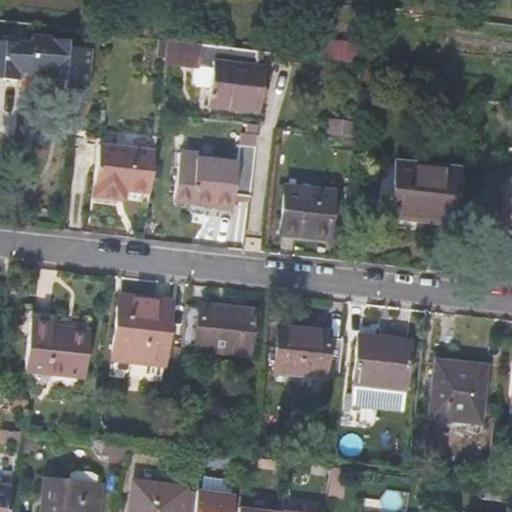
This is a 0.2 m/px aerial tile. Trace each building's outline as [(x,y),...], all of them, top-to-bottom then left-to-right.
[(322,41),(306,39),(305,56),(362,63),(364,44),(322,41)] [(165,64),(186,65),(188,43),(168,40),(165,64)] [(0,75),(64,82),(63,89),(86,92),(88,51),(0,42),(0,75)] [(186,65),(196,67),(198,44),(188,43),(186,65)] [(198,44),(196,67),(194,84),(209,86),(206,106),(258,112),(264,66),(252,65),(254,50),(198,44)] [(354,121),(325,118),(323,132),(353,137),(354,121)] [(254,159),(256,133),(238,132),(234,164),(197,160),(198,155),(179,153),(173,199),(188,202),(188,203),(231,209),(233,192),(249,194),(254,159)] [(94,146),(88,198),(124,203),(125,193),(149,196),(154,154),(94,146)] [(392,162),(392,166),(382,165),(376,226),(439,232),(440,222),(456,223),(461,170),(392,162)] [(283,186),(278,235),(328,241),(333,191),(283,186)] [(123,211),(124,203),(88,198),(87,205),(123,211)] [(111,359),(163,365),(171,301),(119,296),(111,359)] [(171,301),(166,344),(180,346),(184,307),(185,302),(171,301)] [(184,307),(180,346),(195,347),(196,349),(248,355),(253,312),(200,304),(199,309),(184,307)] [(29,318),(22,371),(81,378),(87,334),(49,330),(51,320),(29,318)] [(336,379),(341,338),(328,337),(329,334),(277,328),(272,372),(336,379)] [(403,412),(404,401),(408,340),(358,337),(353,397),(352,407),(403,412)] [(429,417),(479,423),(485,367),(435,361),(429,417)] [(124,442),(102,439),(101,452),(123,455),(124,442)] [(42,496),(40,511),(98,511),(101,486),(96,485),(98,475),(94,472),(77,470),(73,472),(72,482),(53,480),(51,497),(42,496)] [(129,511),(180,511),(184,490),(134,483),(129,511)] [(0,485),(0,511),(6,511),(9,487),(0,485)] [(232,511),(235,492),(196,488),(193,511),(232,511)] [(280,494),(277,511),(307,511),(309,498),(280,494)]
